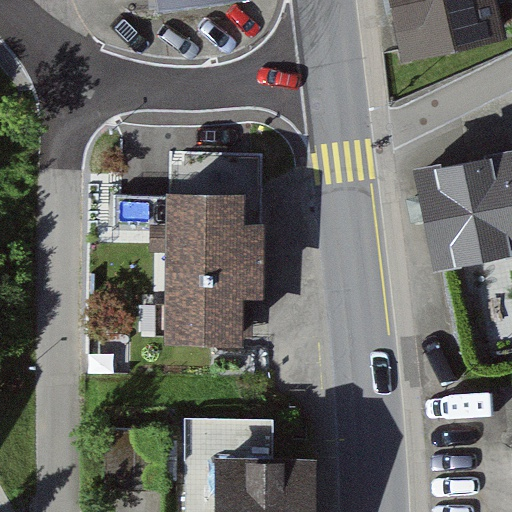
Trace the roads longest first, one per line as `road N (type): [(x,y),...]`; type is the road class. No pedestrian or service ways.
road 1 (residential): [(68,82),(61,511)]
road 2 (secondary): [(346,146),(373,511)]
road 3 (residential): [(338,84),(68,82)]
road 4 (residential): [(511,71),(346,146)]
